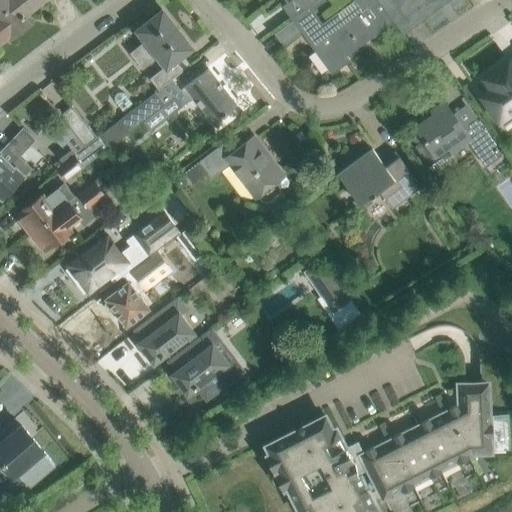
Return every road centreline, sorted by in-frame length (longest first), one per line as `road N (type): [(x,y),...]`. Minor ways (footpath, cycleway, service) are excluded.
road 1 (residential): [(204,0),(292,99),(320,108),(344,105),(500,0)]
road 2 (residential): [(405,355),(150,484)]
road 3 (tertiary): [(143,471),(87,400),(0,316)]
road 4 (residential): [(0,100),(132,0)]
